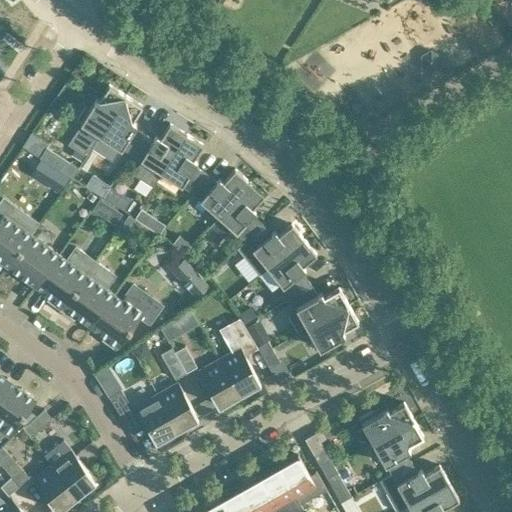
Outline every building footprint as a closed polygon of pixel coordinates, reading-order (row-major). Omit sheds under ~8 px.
[(430,47),(421,52),(421,65),(430,70),(440,64),(440,53),(430,47)] [(92,147),(125,95),(109,84),(99,99),(96,97),(88,109),(85,106),(77,119),(84,123),(71,143),(89,154),(92,148),(92,147)] [(142,105),(125,95),(92,147),(92,148),(112,160),(121,147),(131,153),(144,133),(134,127),(136,122),(133,120),(142,105)] [(152,186),(161,173),(186,133),(170,123),(160,138),(156,135),(153,139),(144,133),(131,153),(142,160),(133,174),(152,186)] [(203,144),(186,133),(161,173),(191,192),(206,173),(194,165),(197,161),(193,159),(203,144)] [(39,157),(72,178),(73,176),(79,167),(66,159),(46,146),(39,157)] [(40,159),(31,173),(59,191),(68,177),(40,159)] [(218,216),(249,181),(235,168),(223,181),(219,178),(216,182),(206,173),(191,192),(218,216)] [(264,194),(249,181),(218,216),(219,217),(210,226),(220,236),(230,227),(245,240),(262,223),(252,214),(256,210),(252,207),(264,194)] [(8,266),(31,233),(40,222),(5,197),(0,204),(0,214),(1,215),(0,216),(0,255),(9,262),(7,265),(8,266)] [(268,268),(304,238),(292,223),(278,234),(275,231),(271,234),(262,223),(245,240),(268,268)] [(37,283),(59,253),(31,233),(8,266),(22,276),(24,273),(37,283)] [(316,254),(304,238),(268,268),(290,295),(290,296),(310,282),(301,272),(305,268),(302,265),(316,254)] [(63,305),(96,260),(76,245),(67,259),(59,253),(37,283),(51,292),(49,295),(63,305)] [(184,258),(172,269),(196,296),(208,285),(184,258)] [(92,323),(114,293),(107,288),(116,275),(96,260),(63,305),(77,316),(79,313),(92,323)] [(317,294),(310,282),(290,296),(308,327),(348,304),(339,287),(323,296),(321,292),(317,294)] [(119,346),(139,318),(150,325),(164,305),(134,283),(126,294),(122,299),(114,293),(92,323),(106,332),(104,335),(119,346)] [(358,321),(348,304),(308,327),(321,352),(334,344),(332,341),(345,334),(343,330),(358,321)] [(250,307),(239,315),(245,324),(256,316),(250,307)] [(260,380),(244,353),(255,347),(256,348),(257,347),(245,327),(238,317),(229,323),(226,327),(225,331),(225,336),(230,345),(233,351),(219,358),(239,393),(260,381),(260,380)] [(257,346),(269,367),(279,361),(268,340),(257,346)] [(172,346),(171,347),(186,372),(197,366),(185,345),(174,351),(172,346)] [(186,372),(171,347),(160,353),(175,378),(186,372)] [(239,393),(219,358),(198,370),(218,405),(239,393)] [(107,364),(94,373),(108,396),(120,388),(122,387),(107,364)] [(36,398),(21,387),(19,390),(6,381),(0,388),(0,429),(9,436),(21,419),(29,408),(36,398)] [(178,382),(157,394),(177,428),(198,416),(178,382)] [(108,396),(123,419),(135,412),(120,388),(108,396)] [(177,428),(157,394),(136,406),(156,440),(177,428)] [(359,418),(373,442),(413,419),(404,402),(389,411),(386,407),(374,414),(372,410),(359,418)] [(29,408),(21,419),(27,423),(37,415),(29,408)] [(52,417),(44,409),(37,415),(27,423),(23,427),(31,436),(52,417)] [(423,436),(413,419),(373,442),(391,473),(411,461),(406,451),(410,449),(408,445),(423,436)] [(0,463),(11,476),(19,485),(30,475),(28,476),(2,446),(0,446),(0,463)] [(71,448),(52,463),(77,495),(96,480),(71,448)] [(315,456),(327,477),(337,471),(325,450),(315,456)] [(309,474),(298,454),(297,455),(298,457),(280,467),(279,465),(296,496),(299,503),(326,488),(316,470),(309,474)] [(417,472),(411,461),(391,473),(408,504),(449,482),(439,464),(424,473),(422,469),(417,472)] [(57,510),(77,495),(52,463),(33,478),(57,510)] [(296,496),(279,465),(278,466),(279,468),(261,478),(260,476),(277,507),(296,496)] [(351,496),(337,471),(327,477),(341,501),(351,496)] [(8,495),(19,485),(11,476),(0,486),(8,495)] [(268,511),(277,507),(260,476),(259,476),(260,478),(243,488),(241,486),(241,487),(255,511),(268,511)] [(459,499),(449,482),(408,504),(412,511),(444,511),(446,511),(443,507),(459,499)] [(255,511),(241,487),(240,487),(242,489),(224,499),(223,497),(222,497),(230,511),(255,511)] [(230,511),(222,497),(222,498),(223,499),(205,510),(204,508),(203,508),(205,511),(230,511)] [(25,511),(12,498),(0,509),(0,511),(25,511)]
